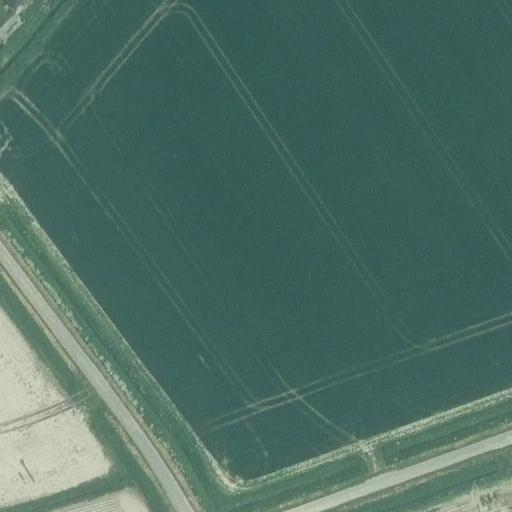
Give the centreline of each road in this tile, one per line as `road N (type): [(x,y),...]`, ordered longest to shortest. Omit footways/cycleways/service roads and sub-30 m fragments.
road 1 (unclassified): [(184,511),(0,250)]
road 2 (unclassified): [(306,511),(511,438)]
